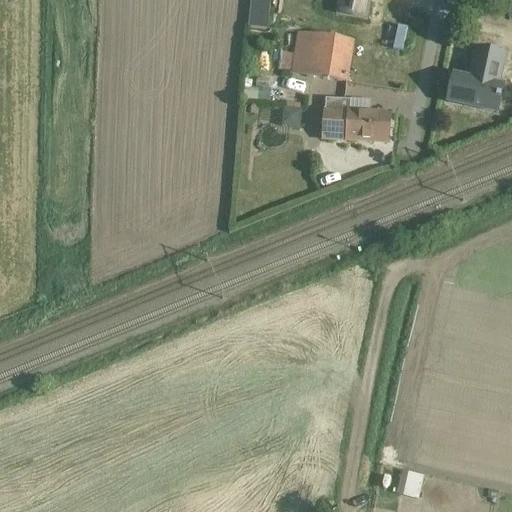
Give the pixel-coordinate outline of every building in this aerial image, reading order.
[(338,0),(336,15),(367,22),(371,0),(338,0)] [(309,9),(308,17),(331,19),(332,11),(309,9)] [(354,43),(296,34),(290,76),(348,85),(354,43)] [(453,77),(447,103),(497,114),(500,103),(501,99),(503,88),(497,87),(504,56),(476,50),(470,81),(453,77)] [(244,89),(244,101),(270,102),(270,91),(244,89)] [(350,101),(325,99),(323,140),(388,144),(390,116),(350,113),(350,101)] [(280,128),(299,128),(299,107),(281,106),(280,128)] [(418,500),(423,477),(403,472),(397,495),(418,500)]
